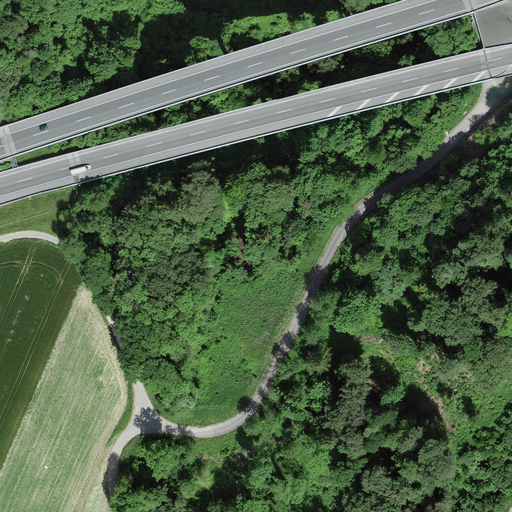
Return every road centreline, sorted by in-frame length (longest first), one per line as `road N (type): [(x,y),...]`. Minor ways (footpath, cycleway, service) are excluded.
road 1 (motorway): [(0,187),(511,55)]
road 2 (motorway): [(466,0),(0,146)]
road 3 (track): [(113,511),(113,453),(145,413),(132,370),(74,252),(42,235),(0,239)]
